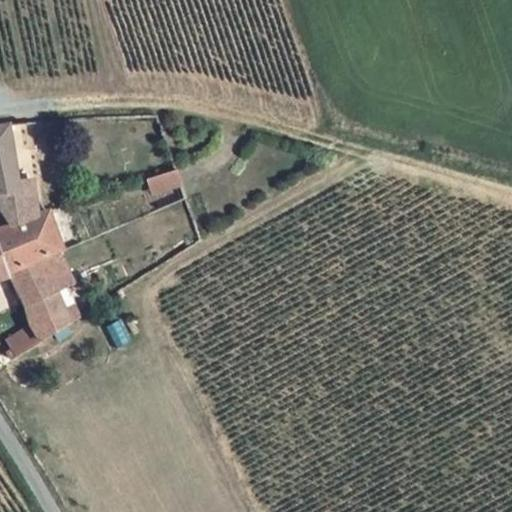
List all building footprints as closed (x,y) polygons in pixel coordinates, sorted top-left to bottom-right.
[(28,142),(25,121),(0,124),(0,191),(12,190),(19,223),(39,216),(31,171),(39,170),(36,143),(28,142)] [(155,200),(182,191),(176,171),(149,180),(155,200)] [(19,223),(0,230),(0,246),(11,276),(64,255),(68,253),(54,211),(39,216),(19,223)] [(0,283),(12,279),(11,276),(0,246),(0,283)] [(12,279),(27,313),(59,296),(76,287),(64,255),(11,276),(12,279)] [(74,325),(59,296),(27,313),(35,330),(9,345),(16,359),(74,325)]
